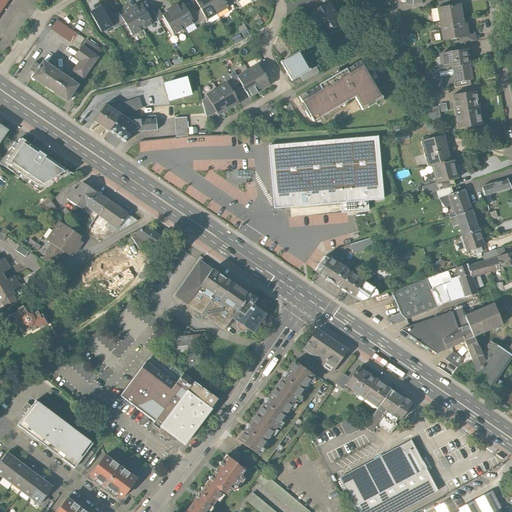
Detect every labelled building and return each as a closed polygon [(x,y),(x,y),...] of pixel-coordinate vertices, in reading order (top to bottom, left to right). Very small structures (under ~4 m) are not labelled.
[(0,0),(0,15),(10,0),(0,0)] [(208,23),(218,16),(208,0),(194,0),(201,10),(207,20),(208,23)] [(222,0),(208,0),(218,16),(228,10),(222,0)] [(222,0),(228,10),(238,5),(235,0),(222,0)] [(438,9),(451,7),(450,3),(450,1),(437,3),(438,9)] [(147,12),(142,4),(137,7),(136,4),(129,8),(144,32),(155,26),(154,25),(147,12)] [(171,8),(185,30),(195,24),(189,14),(183,4),(178,7),(177,5),(171,8)] [(331,4),(311,15),(324,37),(344,25),(331,4)] [(451,7),(438,9),(441,25),(465,21),(462,5),(451,7)] [(106,15),(101,6),(91,12),(103,33),(114,27),(106,15)] [(144,32),(129,8),(122,12),(124,14),(120,16),(124,22),(133,39),(144,32)] [(167,13),(162,16),(164,20),(174,37),(185,30),(171,8),(166,11),(167,13)] [(154,25),(159,22),(153,11),(152,9),(147,12),(154,25)] [(164,20),(162,16),(157,9),(153,11),(159,22),(164,20)] [(201,10),(195,14),(201,23),(207,20),(201,10)] [(194,11),(189,14),(195,24),(196,27),(201,23),(195,14),(194,11)] [(119,24),(113,14),(112,12),(106,15),(114,27),(119,24)] [(119,24),(124,22),(120,16),(118,12),(113,14),(119,24)] [(375,14),(366,15),(367,22),(376,20),(375,14)] [(79,35),(57,21),(51,30),(72,45),(79,35)] [(465,21),(441,25),(444,43),(465,40),(470,39),(470,35),(468,25),(465,25),(465,21)] [(475,34),(470,35),(470,39),(465,40),(465,44),(477,42),(475,34)] [(86,41),(82,48),(99,60),(103,53),(86,41)] [(99,60),(82,48),(74,59),(79,63),(71,74),(83,82),(99,60)] [(467,50),(440,55),(441,59),(437,59),(439,72),(443,72),(452,71),(470,67),(467,50)] [(308,69),(298,51),(279,61),(289,79),(299,74),(308,69)] [(60,74),(44,62),(41,66),(36,62),(31,70),(36,74),(31,80),(52,95),(67,74),(62,71),(60,74)] [(263,63),(258,66),(264,76),(269,73),(263,63)] [(307,123),(349,98),(357,113),(381,99),(361,64),(295,102),(307,123)] [(308,69),(299,74),(302,79),(319,70),(315,64),(308,69)] [(258,66),(248,72),(261,94),(271,88),(264,76),(258,66)] [(470,67),(452,71),(454,85),(472,82),(470,67)] [(241,83),(238,78),(234,72),(230,75),(236,86),(241,83)] [(248,72),(238,78),(241,83),(251,100),(261,94),(248,72)] [(443,72),(439,72),(435,73),(436,81),(445,80),(443,72)] [(71,77),(67,74),(52,95),(67,105),(80,87),(69,80),(71,77)] [(230,89),(236,86),(230,75),(224,79),(227,83),(230,89)] [(164,85),(168,100),(191,94),(187,79),(164,85)] [(445,80),(436,81),(417,85),(419,95),(449,90),(447,80),(445,80)] [(227,83),(216,90),(230,112),(240,106),(230,89),(227,83)] [(216,90),(206,96),(207,98),(216,113),(219,118),(230,112),(216,90)] [(476,92),(452,96),(458,129),(482,125),(476,92)] [(113,112),(121,117),(123,115),(142,108),(139,98),(118,104),(113,112)] [(216,113),(207,98),(202,101),(206,119),(216,113)] [(93,124),(109,135),(121,117),(113,112),(104,106),(93,124)] [(442,114),(441,106),(433,107),(435,115),(442,114)] [(128,118),(127,121),(138,128),(133,134),(157,132),(156,116),(128,118)] [(109,135),(125,146),(133,134),(138,128),(127,121),(121,117),(109,135)] [(186,118),(175,119),(176,138),(188,137),(186,118)] [(269,146),(274,208),(383,199),(378,137),(269,146)] [(442,137),(421,142),(428,169),(433,168),(449,164),(442,137)] [(1,162),(42,190),(71,173),(40,153),(40,152),(21,139),(17,146),(13,143),(1,162)] [(449,164),(433,168),(438,185),(453,180),(459,179),(455,162),(449,164)] [(438,185),(440,192),(451,188),(455,187),(453,180),(438,185)] [(511,189),(508,181),(482,188),(486,199),(511,190),(511,189)] [(84,211),(86,207),(96,193),(82,184),(76,192),(73,190),(67,200),(84,211)] [(440,192),(438,185),(422,189),(425,196),(437,192),(440,192)] [(440,192),(437,192),(439,200),(449,197),(454,196),(451,188),(440,192)] [(454,196),(449,197),(456,217),(472,211),(465,191),(454,196)] [(86,207),(97,214),(99,216),(109,201),(96,193),(86,207)] [(59,213),(49,198),(38,205),(48,220),(59,213)] [(109,201),(99,216),(109,222),(106,226),(116,232),(117,230),(128,214),(109,201)] [(472,211),(456,217),(450,219),(454,228),(460,226),(463,236),(479,230),(472,211)] [(496,212),(490,214),(492,221),(498,219),(496,212)] [(97,214),(94,220),(101,225),(99,226),(104,229),(106,226),(109,222),(99,216),(97,214)] [(137,221),(128,214),(117,230),(119,231),(137,221)] [(94,220),(88,227),(105,238),(116,232),(106,226),(104,229),(99,226),(101,225),(94,220)] [(59,223),(53,232),(75,246),(81,237),(59,223)] [(145,227),(120,244),(125,254),(129,257),(147,243),(155,249),(162,238),(145,227)] [(479,230),(463,236),(469,254),(485,248),(479,230)] [(70,255),(75,246),(53,232),(47,241),(51,243),(64,251),(70,255)] [(0,233),(0,240),(25,258),(28,253),(0,233)] [(368,240),(350,245),(353,254),(376,247),(373,239),(368,240)] [(52,269),(64,251),(51,243),(44,254),(45,255),(41,262),(52,269)] [(120,244),(119,243),(66,272),(72,284),(125,254),(120,244)] [(511,253),(496,259),(500,272),(511,268),(511,253)] [(496,259),(488,261),(492,274),(500,272),(496,259)] [(352,276),(328,260),(317,276),(341,292),(352,276)] [(188,303),(198,287),(210,269),(199,261),(176,295),(188,303)] [(492,274),(488,261),(469,267),(473,280),(492,274)] [(8,270),(6,265),(0,268),(0,279),(3,278),(0,274),(8,270)] [(377,276),(379,282),(392,279),(385,266),(372,269),(374,277),(377,276)] [(479,296),(473,280),(469,267),(456,271),(461,286),(458,287),(459,292),(462,292),(465,300),(479,296)] [(235,312),(236,313),(248,295),(210,269),(198,287),(235,312)] [(427,282),(431,292),(450,285),(446,274),(427,282)] [(357,279),(352,276),(341,292),(356,302),(357,301),(362,305),(378,299),(376,291),(361,281),(363,279),(358,276),(357,279)] [(13,277),(5,282),(3,278),(0,279),(0,290),(15,282),(13,277)] [(0,302),(12,295),(10,292),(18,287),(15,282),(0,290),(0,302)] [(427,282),(393,295),(401,315),(407,322),(438,310),(431,292),(427,282)] [(511,289),(511,283),(503,288),(506,293),(511,289)] [(235,312),(198,287),(188,303),(187,305),(223,329),(235,312)] [(257,301),(248,295),(236,313),(239,315),(235,321),(253,333),(265,315),(253,306),(257,301)] [(494,304),(465,316),(469,326),(474,337),(503,325),(494,304)] [(462,308),(452,312),(459,329),(469,326),(465,316),(462,308)] [(24,311),(12,318),(19,330),(24,328),(29,329),(32,334),(40,330),(41,331),(48,327),(44,321),(42,322),(38,315),(32,318),(28,317),(24,311)] [(452,312),(402,331),(420,343),(437,354),(446,350),(443,341),(460,333),(459,329),(452,312)] [(407,322),(401,315),(390,318),(387,322),(394,327),(407,322)] [(443,341),(446,350),(447,352),(465,344),(474,364),(484,359),(482,356),(474,337),(469,326),(459,329),(460,333),(443,341)] [(347,349),(316,328),(301,350),(321,364),(319,366),(330,374),(347,349)] [(204,336),(170,339),(171,349),(187,347),(189,372),(199,371),(197,355),(205,354),(204,336)] [(491,342),(482,356),(484,359),(486,364),(498,347),(491,342)] [(511,345),(507,353),(498,347),(486,364),(484,359),(474,364),(479,377),(475,384),(490,393),(511,359),(511,345)] [(176,387),(184,376),(154,354),(146,364),(176,387)] [(455,354),(450,356),(445,361),(457,369),(464,360),(455,354)] [(236,439),(260,456),(318,376),(294,359),(284,372),(265,399),(246,426),(236,439)] [(379,375),(360,363),(351,377),(346,384),(365,396),(379,375)] [(146,364),(120,398),(148,419),(185,447),(219,403),(184,376),(176,387),(146,364)] [(343,389),(346,384),(351,377),(343,372),(335,383),(343,389)] [(379,375),(365,396),(378,405),(392,384),(379,375)] [(413,399),(392,384),(378,405),(364,426),(372,431),(377,423),(391,432),(396,425),(395,420),(398,416),(402,415),(413,399)] [(501,400),(511,407),(511,388),(510,387),(501,400)] [(20,421),(18,424),(74,467),(77,464),(87,450),(92,444),(36,401),(32,406),(20,421)] [(15,418),(20,421),(32,406),(27,403),(15,418)] [(353,416),(341,423),(347,434),(364,426),(353,416)] [(410,440),(339,478),(357,511),(395,511),(437,490),(423,463),(410,440)] [(81,467),(92,454),(87,450),(77,464),(81,467)] [(88,466),(93,470),(103,456),(98,453),(88,466)] [(0,462),(0,475),(3,477),(16,461),(6,454),(0,462)] [(192,500),(205,511),(208,511),(216,501),(218,502),(225,493),(226,494),(231,487),(235,489),(244,477),(240,475),(245,468),(225,454),(215,468),(200,489),(192,500)] [(90,475),(121,499),(125,494),(136,480),(105,456),(90,475)] [(137,467),(143,471),(147,465),(133,456),(125,468),(133,473),(137,467)] [(25,467),(16,461),(3,477),(12,484),(25,467)] [(34,474),(25,467),(12,484),(21,491),(34,474)] [(263,471),(257,480),(295,511),(310,511),(310,510),(263,471)] [(43,481),(34,474),(21,491),(30,498),(43,481)] [(52,488),(43,481),(30,498),(39,505),(46,497),(52,488)] [(459,506),(448,511),(494,511),(500,509),(503,507),(493,489),(459,506)] [(277,511),(253,492),(246,500),(260,511),(277,511)] [(50,500),(46,497),(39,505),(38,507),(43,510),(50,500)] [(57,511),(83,511),(67,499),(57,511)] [(56,511),(62,503),(57,500),(50,511),(56,511)] [(205,511),(192,500),(183,511),(205,511)]
